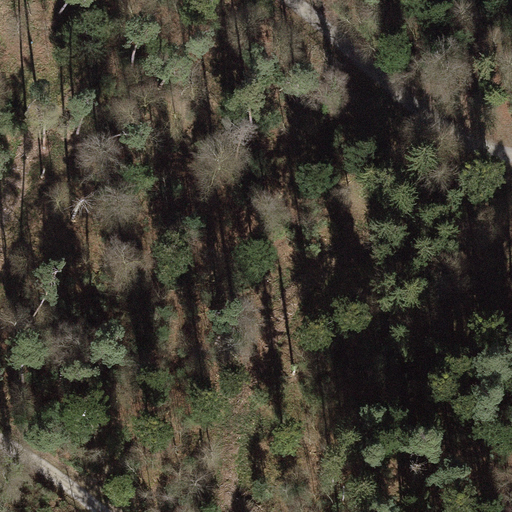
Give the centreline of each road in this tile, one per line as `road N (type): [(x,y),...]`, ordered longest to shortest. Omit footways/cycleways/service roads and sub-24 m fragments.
road 1 (track): [(295,0),(439,131),(511,156)]
road 2 (track): [(511,130),(454,0)]
